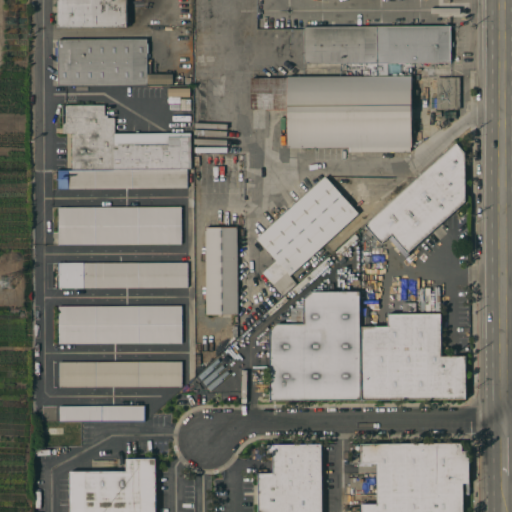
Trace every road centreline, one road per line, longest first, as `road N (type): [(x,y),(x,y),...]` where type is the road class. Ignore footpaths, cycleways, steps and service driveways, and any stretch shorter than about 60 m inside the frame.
road 1 (primary): [(499,400),(495,0)]
road 2 (residential): [(44,0),(44,397)]
road 3 (residential): [(500,419),(241,424),(209,440)]
